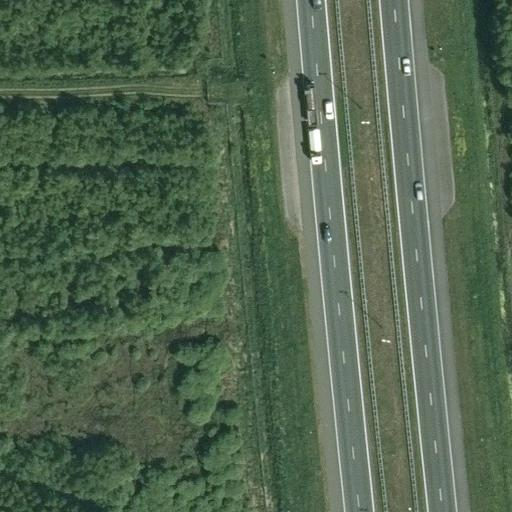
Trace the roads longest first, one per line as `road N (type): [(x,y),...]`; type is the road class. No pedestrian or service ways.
road 1 (motorway): [(308,0),(357,511)]
road 2 (motorway): [(443,511),(395,0)]
